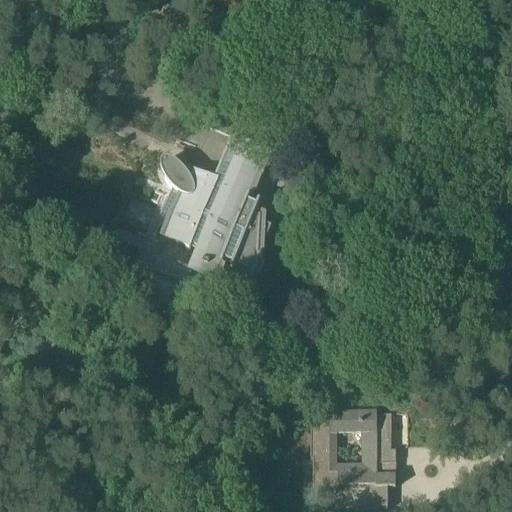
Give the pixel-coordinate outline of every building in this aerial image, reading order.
[(219,0),(217,7),(250,18),(255,0),(219,0)] [(172,193),(153,240),(195,256),(187,277),(217,289),(226,269),(222,268),(224,263),(232,266),(230,271),(233,272),(244,280),(247,282),(249,282),(251,282),(254,282),(257,281),(259,280),(261,277),(262,275),(263,271),(264,241),(266,242),(271,230),(265,228),(266,216),(256,213),(260,204),(258,204),(256,208),(247,205),(249,201),(253,202),(271,155),(231,139),(214,181),(189,171),(186,176),(182,172),(179,168),(174,165),(171,164),(167,163),(164,163),(162,164),(161,166),(160,168),(160,171),(160,173),(161,177),(163,181),(166,185),(169,189),(172,193)] [(376,416),(376,413),(328,414),(328,423),(310,423),(310,462),(312,462),(312,494),(338,494),(338,488),(369,488),(368,511),(386,511),(387,490),(394,490),(395,453),(390,453),(390,417),(376,416)] [(238,475),(230,494),(243,499),(247,489),(251,480),(255,470),(242,465),(238,475)] [(229,491),(236,474),(228,470),(220,488),(229,491)]
